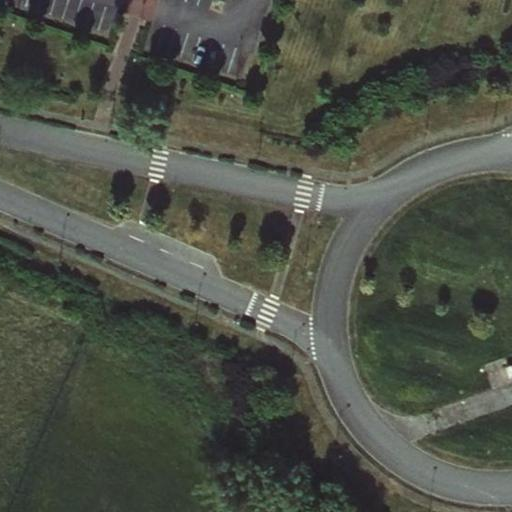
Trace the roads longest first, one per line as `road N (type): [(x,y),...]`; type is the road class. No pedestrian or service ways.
road 1 (residential): [(403,182),(362,195),(304,196),(0,128)]
road 2 (residential): [(0,194),(266,311),(332,359)]
road 3 (residential): [(332,359),(352,410),(388,452),(435,480),(511,491)]
road 4 (residential): [(403,182),(361,222),(335,273),(332,359)]
